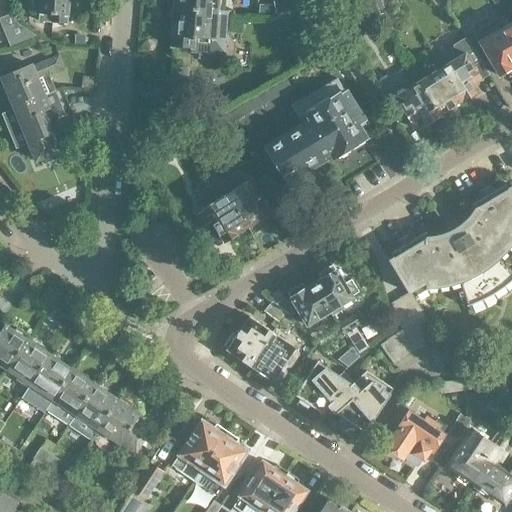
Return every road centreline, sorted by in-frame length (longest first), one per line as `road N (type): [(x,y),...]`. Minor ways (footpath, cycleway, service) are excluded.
road 1 (residential): [(411,511),(189,363),(175,335),(197,312),(511,121)]
road 2 (residential): [(98,264),(119,0)]
